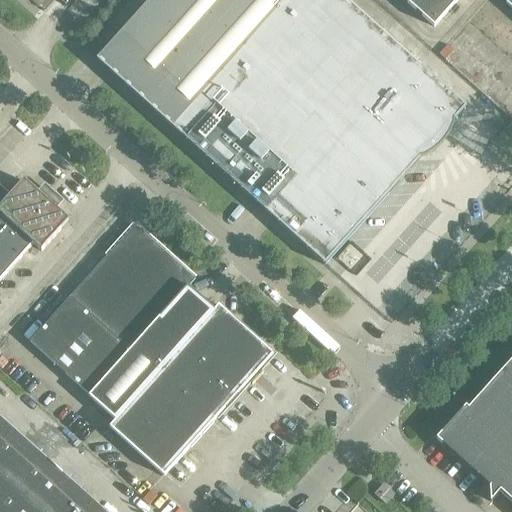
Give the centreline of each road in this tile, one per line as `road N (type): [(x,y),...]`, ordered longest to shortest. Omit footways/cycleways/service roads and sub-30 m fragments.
road 1 (unclassified): [(395,395),(0,42)]
road 2 (unclassified): [(395,395),(511,263)]
road 3 (unclassified): [(122,511),(0,400)]
road 4 (unclassified): [(368,424),(464,511)]
road 5 (unclassified): [(286,511),(368,424)]
